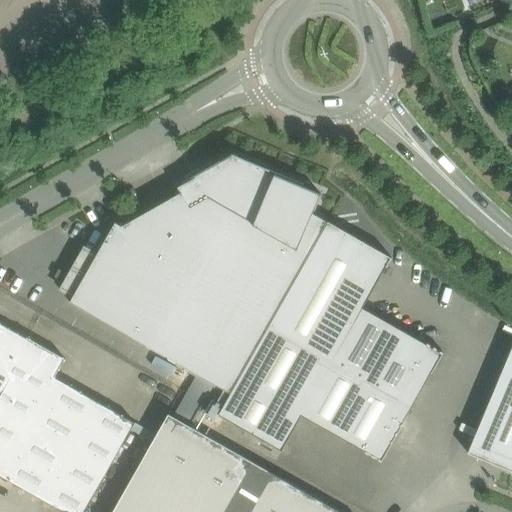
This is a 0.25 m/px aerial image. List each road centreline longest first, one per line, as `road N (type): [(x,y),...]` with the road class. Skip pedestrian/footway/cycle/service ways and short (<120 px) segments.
road 1 (unclassified): [(189,114),(0,220)]
road 2 (secondary): [(341,104),(440,172)]
